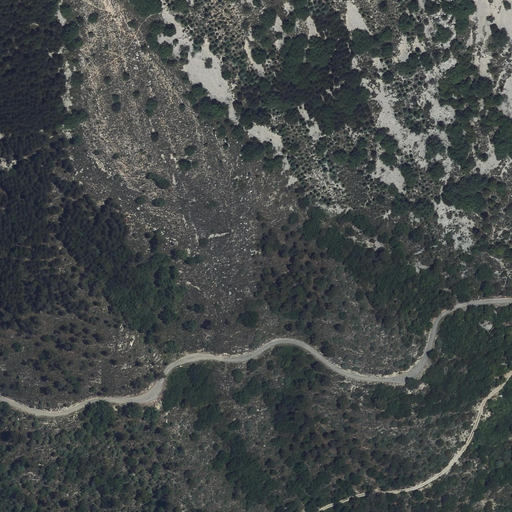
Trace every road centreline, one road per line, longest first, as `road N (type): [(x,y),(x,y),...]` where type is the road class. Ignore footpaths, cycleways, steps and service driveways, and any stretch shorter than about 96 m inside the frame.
road 1 (tertiary): [(0,398),(50,413),(97,399),(139,399),(187,358),(247,357),(276,341),(307,347),(356,377),(397,379),(425,361),(443,314),(511,300)]
road 2 (track): [(511,374),(482,405),(471,438),(447,468),(422,485),(319,511)]
